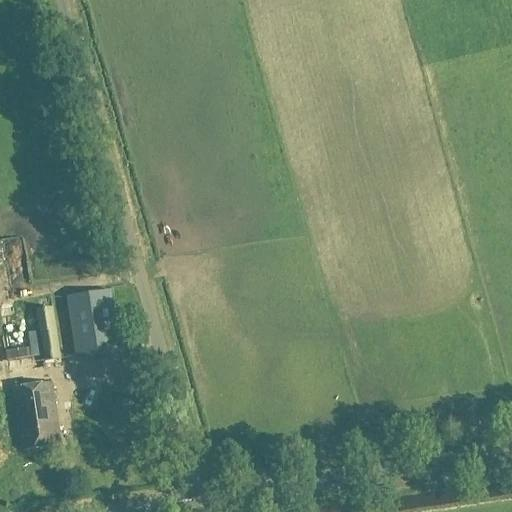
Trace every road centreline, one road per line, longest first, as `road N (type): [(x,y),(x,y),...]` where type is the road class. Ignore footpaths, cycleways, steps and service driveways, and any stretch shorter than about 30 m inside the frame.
road 1 (unclassified): [(200,499),(53,0)]
road 2 (unclassified): [(200,499),(511,452)]
